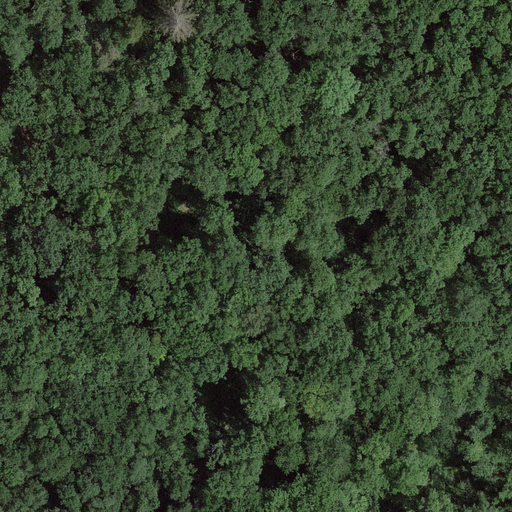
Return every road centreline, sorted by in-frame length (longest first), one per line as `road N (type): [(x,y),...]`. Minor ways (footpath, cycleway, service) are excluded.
road 1 (track): [(494,511),(459,473),(224,334),(194,307),(24,36)]
road 2 (track): [(127,0),(0,44)]
